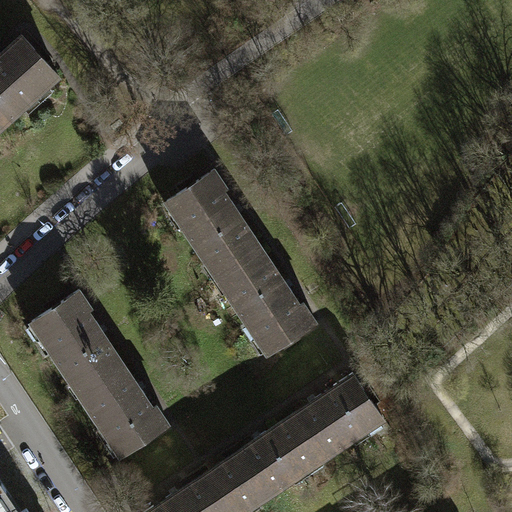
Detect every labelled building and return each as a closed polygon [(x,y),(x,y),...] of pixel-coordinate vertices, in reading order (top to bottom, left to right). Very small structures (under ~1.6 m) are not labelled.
[(0,126),(58,75),(21,33),(2,51),(4,54),(0,57),(0,126)] [(167,201),(217,276),(260,246),(222,189),(226,186),(215,169),(167,201)] [(217,276),(267,351),(316,318),(304,302),(300,305),(260,246),(217,276)] [(31,320),(81,394),(125,365),(86,308),(91,305),(79,288),(31,320)] [(81,394),(121,453),(169,422),(157,404),(152,407),(125,365),(81,394)] [(322,457),(384,416),(354,372),(293,413),(322,457)] [(241,511),(322,457),(293,413),(211,467),(241,511)] [(238,511),(241,511),(211,467),(142,511),(238,511)] [(0,511),(23,511),(0,477),(0,511)]
